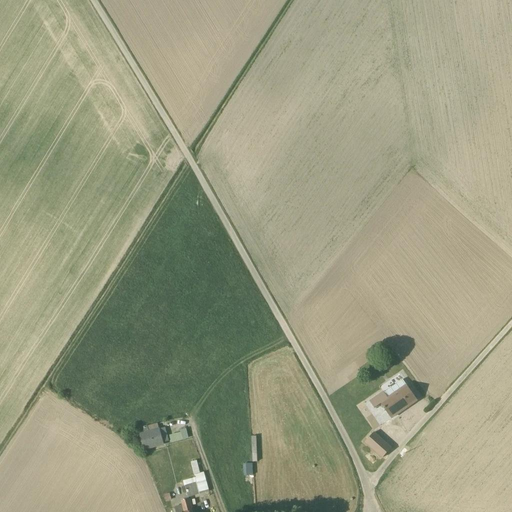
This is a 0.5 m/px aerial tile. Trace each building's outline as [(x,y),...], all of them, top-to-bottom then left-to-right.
[(383,393),(369,402),(374,409),(380,404),(390,419),(416,401),(405,385),(387,398),(383,393)] [(168,441),(163,422),(158,424),(158,423),(142,427),(144,433),(139,434),(143,451),(164,446),(163,443),(168,441)] [(169,436),(171,443),(188,439),(186,429),(180,431),(180,433),(169,436)] [(373,433),(365,442),(382,458),(390,449),(373,433)] [(196,461),(191,463),(199,495),(208,492),(203,473),(199,474),(196,461)] [(243,465),(243,477),(252,476),(252,465),(243,465)] [(194,475),(188,477),(188,480),(183,482),(184,486),(181,487),(183,494),(186,493),(187,498),(199,495),(194,475)] [(174,511),(191,511),(188,500),(180,502),(181,505),(175,507),(174,509),(174,511)]
